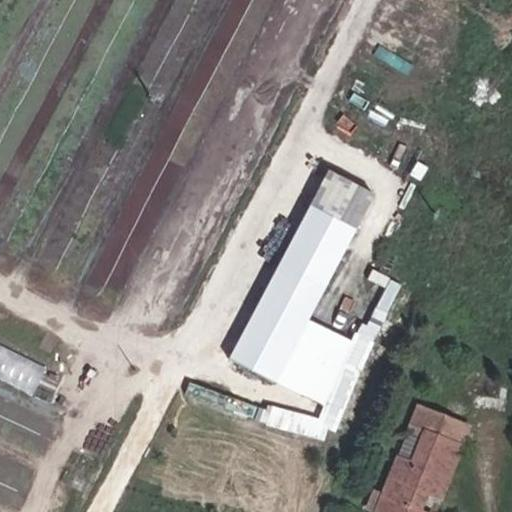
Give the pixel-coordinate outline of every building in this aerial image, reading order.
[(324,167),(232,359),(279,382),(372,189),(324,167)] [(334,373),(319,418),(272,403),(266,421),(335,443),(375,320),(361,316),(351,346),(335,341),(325,371),(334,373)] [(0,374),(35,391),(48,363),(0,340),(0,374)] [(420,439),(412,460),(400,455),(383,499),(376,496),(369,511),(376,511),(377,510),(382,511),(428,511),(418,508),(424,490),(441,496),(461,443),(469,446),(474,432),(421,412),(413,436),(420,439)] [(249,511),(254,502),(239,495),(231,511),(249,511)]
